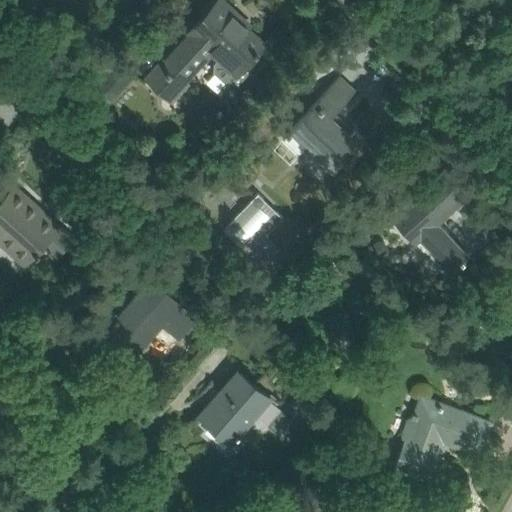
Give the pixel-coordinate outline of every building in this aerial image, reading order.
[(214,52),(250,86),(282,54),(226,0),(219,0),(146,76),(169,98),(214,52)] [(360,92),(342,75),(292,129),(339,172),(368,141),(339,114),(360,92)] [(456,284),(484,257),(449,220),(483,187),(459,162),(396,222),(456,284)] [(57,265),(82,239),(22,181),(0,204),(0,256),(20,275),(43,251),(57,265)] [(163,363),(204,322),(158,276),(117,316),(163,363)] [(237,446),(277,398),(242,369),(202,417),(237,446)] [(447,444),(482,459),(498,423),(423,392),(401,442),(441,459),(447,444)]
